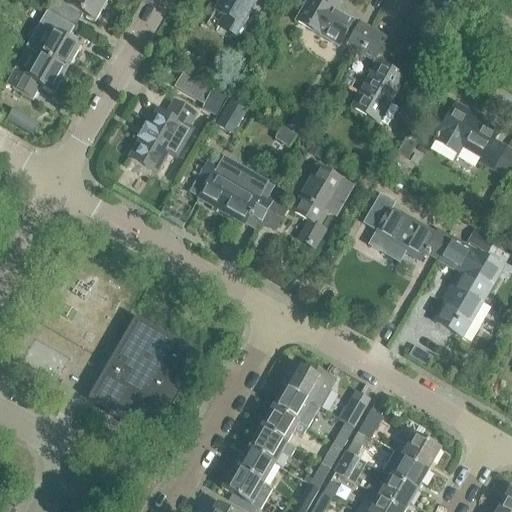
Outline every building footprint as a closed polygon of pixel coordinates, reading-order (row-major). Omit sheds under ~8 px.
[(54,0),(46,14),(74,30),(82,17),(94,24),(107,1),(106,0),(70,0),(67,6),(55,0),(54,0)] [(219,0),(214,10),(224,16),(218,26),(235,36),(256,0),(219,0)] [(308,0),(295,23),(338,48),(353,23),(340,15),(339,17),(334,14),(341,1),(338,0),(308,0)] [(51,33),(37,57),(65,73),(79,50),(67,43),(74,30),(46,14),(39,26),(51,33)] [(345,46),(359,54),(372,32),(358,24),(345,46)] [(386,40),(372,32),(359,54),(373,62),(386,40)] [(13,73),(5,87),(32,103),(39,89),(52,96),(65,73),(37,57),(24,80),(13,73)] [(404,78),(378,63),(351,108),(377,124),(378,122),(387,127),(397,109),(389,104),(404,78)] [(184,74),(174,90),(204,108),(212,94),(214,91),(184,74)] [(318,91),(311,86),(304,98),(311,102),(318,91)] [(204,108),(203,110),(216,118),(225,101),(212,94),(204,108)] [(229,100),(214,125),(231,136),(247,110),(229,100)] [(158,110),(129,158),(155,174),(167,154),(175,159),(192,130),(188,128),(196,115),(192,112),(173,101),(166,114),(158,110)] [(303,103),(288,128),(300,135),(315,110),(303,103)] [(437,115),(425,136),(437,142),(435,145),(457,158),(462,148),(482,160),(479,164),(493,171),(506,149),(493,142),(498,134),(453,107),(445,120),(437,115)] [(25,119),(19,129),(32,137),(38,126),(25,119)] [(405,140),(396,155),(407,162),(416,146),(405,140)] [(307,154),(322,162),(326,154),(312,146),(307,154)] [(511,153),(506,149),(493,171),(507,180),(511,170),(511,153)] [(198,198),(245,226),(251,216),(261,221),(273,200),(260,192),(266,182),(222,157),(216,167),(207,161),(197,179),(205,184),(198,198)] [(307,222),(296,241),(315,252),(327,231),(319,226),(330,207),(338,211),(352,187),(317,166),(290,211),(307,222)] [(261,221),(260,223),(274,231),(288,208),(273,200),(261,221)] [(424,253),(437,260),(450,238),(435,230),(433,234),(389,208),(374,235),(375,236),(370,245),(383,253),(389,243),(419,261),(424,253)] [(486,243),(489,238),(474,229),(466,244),(480,253),(485,256),(491,246),(486,243)] [(502,269),(450,238),(437,260),(462,275),(433,324),(466,343),(487,310),(480,306),(502,269)] [(87,400),(129,424),(154,439),(201,357),(134,319),(88,400),(87,400)] [(280,389),(283,390),(317,409),(333,381),(332,381),(337,372),(328,367),(323,376),(306,366),(303,372),(293,367),(280,389)] [(307,430),(313,420),(318,410),(317,409),(283,390),(272,409),(307,430)] [(351,401),(365,409),(369,402),(355,394),(351,401)] [(365,409),(351,401),(346,410),(343,409),(336,421),(344,425),(353,430),(365,409)] [(307,430),(272,409),(260,430),(287,445),(294,435),(301,439),(307,430)] [(358,434),(369,441),(382,418),(370,412),(358,434)] [(353,430),(344,425),(333,445),(341,450),(353,430)] [(248,450),(275,466),(282,455),(289,458),(294,449),(287,445),(260,430),(248,450)] [(369,441),(358,434),(346,455),(355,460),(366,439),(369,441)] [(393,454),(400,458),(427,474),(439,452),(412,437),(405,449),(399,445),(393,454)] [(341,450),(333,445),(325,458),(334,463),(341,450)] [(248,450),(236,471),(264,486),(275,466),(248,450)] [(355,460),(346,455),(334,475),(343,480),(355,460)] [(388,478),(415,494),(427,474),(400,458),(388,478)] [(323,483),(330,471),(321,466),(314,478),(323,483)] [(264,486),(236,471),(234,469),(222,490),(231,495),(227,502),(245,511),(253,511),(255,509),(259,511),(272,491),(264,486)] [(404,511),(415,494),(388,478),(376,499),(399,511),(404,511)] [(322,495),(331,500),(338,488),(329,482),(322,495)] [(309,486),(297,506),(306,511),(318,491),(309,486)] [(511,511),(511,494),(508,492),(496,511),(511,511)] [(311,511),(324,511),(331,500),(322,495),(311,511)] [(362,503),(357,511),(399,511),(376,499),(371,508),(362,503)]
